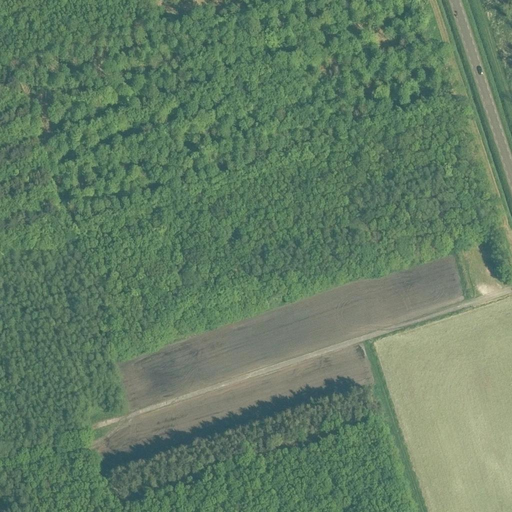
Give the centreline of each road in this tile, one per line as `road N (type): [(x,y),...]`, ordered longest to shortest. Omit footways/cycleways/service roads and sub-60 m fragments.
road 1 (track): [(363,339),(92,429),(91,451),(0,482)]
road 2 (unclassified): [(511,176),(454,0)]
road 3 (track): [(511,290),(363,339)]
